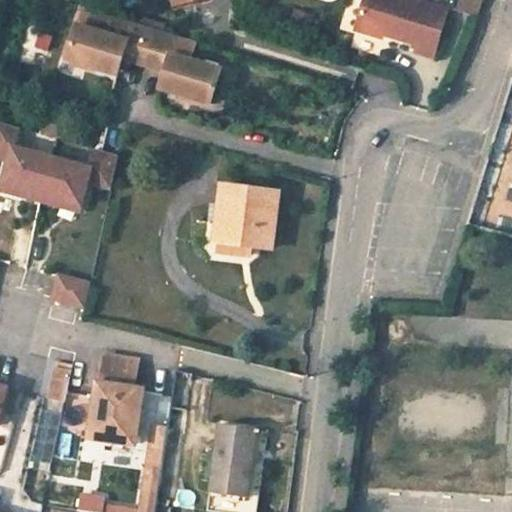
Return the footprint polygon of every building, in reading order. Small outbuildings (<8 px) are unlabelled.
[(369,0),(361,28),(422,47),(420,54),(437,59),(451,12),(411,0),(369,0)] [(479,16),(484,0),(460,0),(458,9),(479,16)] [(113,26),(116,15),(96,9),(93,20),(113,26)] [(155,27),(116,15),(113,26),(93,20),(90,29),(78,25),(68,59),(118,75),(123,59),(123,58),(125,53),(146,59),(155,27)] [(198,40),(156,27),(146,59),(167,65),(165,71),(165,72),(160,87),(212,103),(223,69),(191,60),(198,40)] [(146,59),(125,53),(123,58),(123,59),(144,65),(146,59)] [(144,65),(165,72),(165,71),(167,65),(146,59),(144,65)] [(83,201),(88,180),(114,188),(122,155),(97,148),(91,167),(15,146),(21,127),(0,120),(0,155),(10,159),(4,179),(83,201)] [(279,192),(221,185),(215,241),(271,248),(279,192)] [(85,307),(91,285),(59,276),(53,298),(85,307)] [(136,445),(145,389),(135,388),(139,360),(107,355),(102,383),(99,383),(90,436),(136,445)] [(65,401),(73,365),(56,362),(49,398),(65,401)] [(183,432),(192,373),(177,369),(168,429),(183,432)] [(65,401),(49,398),(45,397),(29,468),(49,472),(65,401)] [(255,511),(268,431),(220,423),(207,510),(219,511),(255,511)] [(154,511),(158,486),(160,474),(146,471),(139,511),(154,511)]
